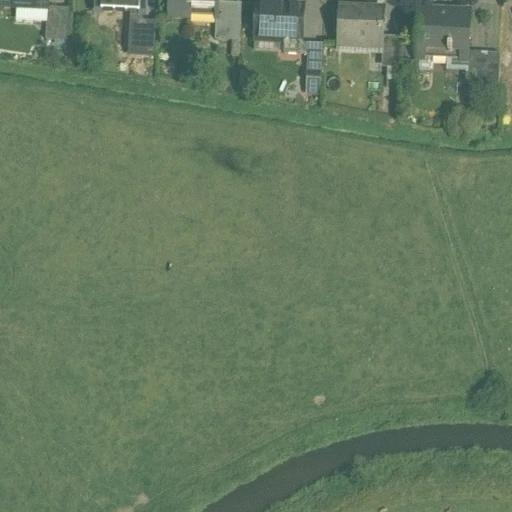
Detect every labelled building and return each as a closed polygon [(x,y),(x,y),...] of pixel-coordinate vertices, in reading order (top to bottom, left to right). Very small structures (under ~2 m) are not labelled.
[(1,0),(1,9),(48,12),(48,11),(48,0),(1,0)] [(145,0),(98,0),(98,14),(145,16),(145,0)] [(170,0),(170,19),(191,20),(191,12),(217,13),(217,21),(218,21),(219,6),(219,0),(170,0)] [(242,7),(219,6),(218,21),(217,21),(216,43),(240,44),(242,7)] [(281,8),(257,7),(256,44),(285,46),(284,57),(302,58),(305,9),(303,9),(303,11),(281,10),(281,8)] [(70,12),(48,11),(48,12),(53,12),(52,42),(47,41),(47,43),(68,44),(70,12)] [(385,13),(341,11),(339,48),(341,48),(341,42),(356,43),(356,48),(383,50),(385,13)] [(471,17),(420,15),(418,61),(450,63),(450,58),(453,58),(453,55),(467,56),(467,64),(468,64),(469,64),(469,56),(471,17)] [(157,25),(143,24),(141,55),(156,56),(157,25)] [(405,41),(390,40),(388,72),(403,72),(405,41)] [(324,48),(309,47),(308,78),(323,79),(324,48)] [(501,57),(469,56),(469,64),(468,64),(466,88),(499,89),(501,57)]
